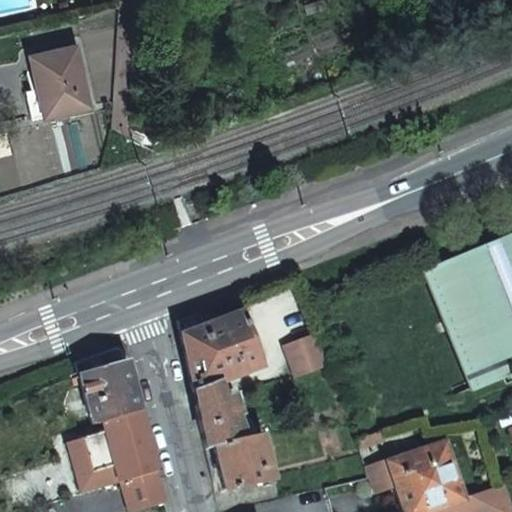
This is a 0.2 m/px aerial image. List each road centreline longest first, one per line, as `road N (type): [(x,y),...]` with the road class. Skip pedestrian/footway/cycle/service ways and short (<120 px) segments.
road 1 (secondary): [(511,144),(129,296)]
road 2 (residential): [(187,511),(129,296)]
road 3 (secondary): [(129,296),(0,347)]
